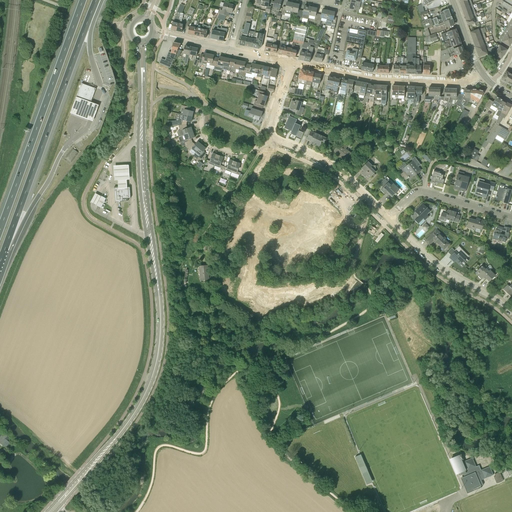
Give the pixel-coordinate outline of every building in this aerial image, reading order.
[(257,0),(257,3),(261,4),(261,6),(266,7),(265,12),(270,13),(271,7),(268,6),(269,0),(257,0)] [(279,11),(281,1),(275,0),(274,0),(273,10),(279,11)] [(291,15),(291,12),(293,3),(287,2),(285,7),(283,7),(281,13),(281,15),(284,15),(285,13),(291,15)] [(232,13),(233,9),(232,9),(233,5),(224,3),(222,11),(220,10),(219,14),(228,16),(229,13),(232,13)] [(299,19),(301,10),(298,10),(300,4),(293,3),(291,12),(297,13),(296,18),(299,19)] [(362,8),(363,5),(351,3),(350,9),(358,11),(359,7),(362,8)] [(463,12),(473,8),(472,4),(461,8),(463,12)] [(309,16),(311,8),(305,6),(304,11),(301,10),(299,19),(302,19),(303,15),(306,15),(305,18),(308,19),(309,16)] [(317,22),(319,14),(316,14),(317,9),(311,8),(309,16),(315,17),(314,22),(317,22)] [(464,17),(475,13),(473,8),(463,12),(464,16),(464,17)] [(422,21),(424,29),(427,28),(435,25),(452,20),(451,17),(448,9),(443,11),(443,12),(440,13),(442,19),(438,20),(437,18),(431,20),(431,18),(425,20),(423,15),(428,14),(427,10),(424,11),(419,13),(422,21)] [(326,25),(329,11),(322,10),(321,15),(319,14),(317,22),(316,26),(319,26),(319,25),(320,25),(321,19),(327,20),(325,25),(326,25)] [(334,30),(335,23),(336,18),(334,18),(335,13),(329,11),(326,25),(331,27),(330,29),(334,30)] [(176,31),(180,13),(177,13),(175,23),(173,22),(171,30),(176,31)] [(477,17),(475,13),(464,17),(466,21),(477,17)] [(468,26),(478,22),(477,17),(466,21),(468,26)] [(454,25),(452,20),(435,25),(436,28),(444,25),(446,28),(454,25)] [(194,35),(199,36),(202,26),(198,26),(199,22),(197,21),(196,25),(195,28),(194,35)] [(219,32),(222,26),(221,26),(222,23),(220,22),(216,31),(213,30),(211,39),(217,40),(219,32)] [(203,24),(202,26),(199,36),(206,38),(207,30),(209,31),(211,26),(209,26),(208,27),(203,24)] [(305,41),(306,38),(307,34),(309,27),(297,25),(296,26),(295,31),(291,49),(290,56),(296,58),(298,47),(294,46),(295,44),(296,43),(302,44),(300,49),(301,50),(299,57),(302,47),(303,44),(304,41),(305,41)] [(314,45),(313,48),(317,49),(318,46),(324,30),(320,28),(317,35),(313,44),(314,45)] [(472,38),(484,34),(482,28),(470,32),(472,38)] [(441,43),(458,37),(456,29),(447,33),(441,35),(441,37),(440,38),(441,43)] [(376,37),(376,33),(366,31),(358,30),(357,35),(347,34),(343,54),(342,58),(360,62),(366,35),(376,37)] [(511,36),(504,31),(501,35),(511,42),(511,36)] [(253,39),(255,32),(252,32),(250,38),(247,38),(245,46),(251,48),(253,39)] [(247,38),(248,34),(244,33),(243,37),(242,37),(241,37),(239,45),(245,46),(247,38)] [(261,48),(263,34),(258,33),(256,40),(253,39),(251,48),(258,49),(261,48)] [(473,42),(486,38),(484,34),(472,38),(473,42)] [(427,44),(433,42),(438,41),(435,35),(425,38),(427,44)] [(509,47),(511,42),(501,35),(499,40),(509,47)] [(415,74),(416,40),(416,38),(407,37),(407,40),(407,41),(407,58),(406,65),(406,74),(415,74)] [(440,52),(449,49),(461,44),(458,37),(441,43),(440,52)] [(270,52),(273,39),(271,38),(270,41),(267,40),(265,50),(270,52)] [(475,47),(487,43),(486,38),(473,42),(475,47)] [(173,43),(171,53),(168,52),(164,61),(161,60),(159,64),(170,69),(176,56),(178,49),(180,45),(173,43)] [(306,52),(308,43),(306,48),(302,47),(299,57),(298,60),(304,62),(306,52)] [(310,63),(313,48),(314,45),(313,44),(308,43),(306,52),(304,62),(310,63)] [(476,52),(489,47),(487,43),(475,47),(476,52)] [(504,54),(507,50),(495,43),(492,47),(504,54)] [(284,55),(286,47),(286,45),(284,44),(280,44),(280,46),(278,53),(284,55)] [(189,58),(191,47),(185,46),(183,54),(186,55),(185,57),(183,57),(182,60),(185,61),(184,63),(187,64),(189,58)] [(464,52),(462,46),(453,49),(453,50),(450,51),(449,49),(440,52),(440,61),(451,57),(452,57),(464,52)] [(196,57),(198,49),(191,47),(189,58),(192,58),(192,56),(196,57)] [(490,54),(488,49),(488,48),(489,48),(489,47),(476,52),(478,57),(487,54),(490,54)] [(501,59),(504,54),(492,47),(491,48),(488,49),(490,54),(494,54),(501,59)] [(324,54),(324,51),(321,50),(318,49),(317,52),(316,55),(315,61),(322,62),(324,54)] [(207,63),(209,54),(204,53),(203,55),(201,54),(199,63),(204,64),(204,63),(207,63)] [(215,67),(217,58),(214,57),(214,55),(209,54),(207,63),(210,64),(209,66),(215,67)] [(223,67),(225,58),(220,57),(219,58),(217,58),(215,67),(220,68),(220,66),(223,67)] [(230,71),(233,60),(225,58),(223,67),(222,69),(230,71)] [(238,70),(240,61),(233,60),(230,71),(235,72),(236,69),(238,70)] [(245,78),(246,74),(248,65),(245,64),(246,62),(240,61),(238,70),(238,74),(243,75),(244,78),(245,78)] [(255,74),(257,65),(251,64),(251,65),(248,65),(246,74),(251,75),(252,73),(255,74)] [(262,78),(263,75),(265,67),(257,65),(255,74),(257,74),(257,77),(262,78)] [(272,68),(265,67),(263,75),(265,76),(265,79),(270,80),(270,77),(273,68),(272,68)] [(303,87),(307,71),(303,70),(300,70),(297,86),(303,87)] [(311,84),(314,73),(307,71),(303,87),(310,89),(311,84)] [(506,83),(511,74),(506,71),(502,79),(503,81),(506,83)] [(319,85),(321,75),(314,73),(311,84),(319,85)] [(331,77),(331,76),(330,76),(329,77),(328,77),(327,84),(326,84),(326,85),(325,90),(331,91),(330,94),(334,78),(331,77)] [(339,79),(339,78),(337,78),(334,78),(330,94),(331,95),(332,91),(334,92),(335,90),(337,91),(338,88),(339,88),(339,87),(338,87),(340,79),(339,79)] [(346,94),(349,80),(343,79),(340,90),(346,91),(345,94),(346,94)] [(352,93),(355,81),(349,80),(346,94),(348,94),(348,93),(351,94),(351,93),(352,93)] [(360,93),(362,83),(356,82),(354,93),(359,94),(359,93),(360,93)] [(91,103),(96,89),(82,84),(76,98),(91,103)] [(422,96),(422,88),(415,87),(414,100),(413,101),(413,103),(412,103),(412,107),(415,107),(416,104),(419,104),(419,96),(422,96)] [(301,97),(303,89),(295,88),(294,95),(301,97)] [(432,100),(434,96),(434,88),(429,88),(428,97),(425,97),(425,99),(432,100)] [(438,100),(440,97),(440,88),(434,88),(434,96),(432,100),(438,100)] [(451,97),(451,89),(444,89),(444,97),(442,96),(442,97),(441,99),(446,101),(446,98),(450,98),(450,99),(451,97)] [(456,102),(458,99),(458,94),(457,94),(457,89),(451,89),(451,97),(450,99),(449,103),(447,102),(445,107),(448,108),(450,104),(452,104),(453,100),(457,100),(456,102)] [(471,104),(478,91),(478,90),(477,90),(471,90),(470,99),(466,106),(467,107),(469,103),(471,104)] [(266,101),(268,96),(266,96),(267,93),(258,91),(257,96),(258,96),(258,98),(266,101)] [(475,108),(484,92),(478,91),(471,104),(472,105),(471,106),(475,108)] [(463,111),(464,110),(464,95),(458,94),(458,99),(456,102),(455,105),(460,107),(460,109),(463,111)] [(99,104),(76,96),(71,113),(93,121),(99,104)] [(497,109),(502,101),(500,99),(499,99),(496,97),(493,102),(488,100),(484,107),(490,110),(491,107),(493,108),(494,108),(495,108),(497,109)] [(266,101),(258,98),(257,101),(255,101),(253,106),(262,109),(263,106),(265,107),(266,101)] [(302,103),(296,101),(295,102),(292,101),(289,108),(297,110),(296,115),(301,116),(304,108),(301,107),(302,103)] [(497,120),(501,113),(506,103),(502,101),(497,109),(493,118),(497,120)] [(511,106),(506,103),(501,113),(497,120),(495,123),(499,125),(503,118),(504,119),(511,106),(511,105),(511,106)] [(183,106),(181,114),(192,117),(194,112),(188,110),(189,107),(183,106)] [(263,112),(251,108),(250,111),(249,111),(248,116),(253,118),(252,119),(259,121),(261,115),(262,115),(263,112)] [(459,130),(468,113),(464,110),(454,127),(459,130)] [(181,115),(179,122),(178,125),(185,125),(186,121),(191,122),(192,117),(181,114),(181,115)] [(301,138),(303,133),(299,131),(301,126),(295,123),(297,120),(289,117),(290,117),(289,116),(284,128),(288,129),(287,130),(291,131),(290,134),(296,136),(301,138)] [(492,145),(497,135),(501,127),(496,124),(486,142),(492,145)] [(186,129),(185,125),(178,125),(180,129),(177,132),(179,137),(193,132),(191,127),(186,129)] [(505,140),(509,132),(507,131),(501,127),(497,135),(505,140)] [(314,133),(311,131),(307,139),(311,141),(311,143),(319,146),(321,142),(324,143),(326,138),(314,133)] [(191,143),(190,139),(195,138),(193,132),(179,137),(180,142),(181,142),(181,146),(183,146),(185,146),(186,147),(191,143)] [(346,161),(351,153),(346,149),(348,146),(341,141),(333,153),(342,159),(343,158),(346,161)] [(196,152),(202,145),(197,142),(194,146),(191,143),(186,147),(190,151),(192,149),(196,152)] [(201,160),(205,155),(203,153),(206,149),(202,145),(196,152),(193,156),(197,159),(199,158),(201,160)] [(474,160),(479,151),(474,148),(469,157),(474,160)] [(70,161),(77,152),(74,149),(67,158),(70,161)] [(214,166),(218,155),(213,153),(210,161),(207,160),(206,162),(214,166)] [(223,169),(224,167),(221,165),(224,157),(218,155),(214,166),(223,169)] [(409,179),(420,171),(416,165),(418,163),(416,159),(402,170),(409,179)] [(486,167),(489,162),(484,159),(481,164),(486,167)] [(231,172),(235,162),(230,160),(227,168),(224,167),(223,169),(231,172)] [(240,175),(241,173),(238,172),(241,164),(235,162),(231,172),(240,175)] [(372,166),(368,162),(361,169),(364,171),(361,174),(365,178),(367,176),(369,179),(373,175),(374,176),(375,175),(374,174),(376,172),(377,171),(375,169),(376,169),(376,166),(372,166)] [(118,188),(127,187),(126,180),(129,180),(129,165),(113,166),(114,181),(117,181),(118,188)] [(443,184),(444,179),(442,178),(444,175),(439,173),(440,172),(434,171),(430,182),(435,183),(435,182),(443,184)] [(463,176),(464,174),(460,173),(459,175),(458,174),(454,187),(460,188),(459,190),(465,192),(468,183),(470,184),(470,182),(468,181),(469,177),(463,176)] [(391,186),(388,183),(385,179),(379,184),(383,188),(381,190),(384,193),(386,191),(392,197),(399,190),(393,184),(391,186)] [(489,185),(484,183),(484,180),(478,179),(476,185),(477,186),(475,192),(479,193),(479,195),(484,197),(484,198),(486,198),(488,189),(493,191),(495,183),(490,182),(489,185)] [(507,190),(506,190),(507,188),(505,187),(505,186),(500,184),(496,199),(503,202),(503,203),(508,205),(511,190),(507,189),(507,190)] [(129,187),(127,187),(118,188),(115,188),(114,188),(115,202),(123,201),(123,199),(131,198),(131,197),(130,188),(130,187),(129,187)] [(306,193),(312,194),(312,198),(316,198),(317,190),(306,190),(306,193)] [(96,205),(101,196),(98,195),(96,194),(91,202),(93,203),(96,205)] [(96,206),(97,206),(101,208),(106,199),(101,196),(96,206)] [(420,226),(429,217),(427,215),(430,211),(422,203),(414,211),(415,212),(411,216),(415,220),(414,220),(420,226)] [(458,223),(460,216),(455,215),(456,213),(448,211),(447,214),(445,219),(447,220),(454,222),(458,223)] [(484,221),(476,219),(476,221),(469,219),(467,228),(475,230),(476,228),(481,230),(484,221)] [(501,234),(503,228),(498,226),(497,230),(495,230),(495,233),(494,233),(492,239),(506,243),(506,240),(508,240),(510,233),(509,233),(510,228),(507,227),(504,235),(501,234)] [(450,244),(445,240),(446,239),(437,229),(426,240),(425,241),(429,246),(434,241),(436,244),(437,243),(444,250),(450,244)] [(458,254),(455,251),(449,257),(454,262),(455,260),(460,265),(466,259),(460,252),(458,254)] [(200,278),(208,277),(207,266),(199,267),(200,278)] [(485,269),(482,266),(476,273),(482,279),(484,276),(489,281),(496,275),(490,270),(489,271),(486,268),(485,269)] [(503,274),(501,271),(495,277),(498,280),(503,274)] [(296,281),(296,291),(304,291),(304,287),(313,287),(313,281),(296,281)] [(511,283),(509,286),(508,284),(503,289),(511,297),(511,295),(511,283)] [(11,440),(6,436),(4,438),(2,437),(0,439),(0,443),(1,444),(5,448),(9,443),(9,442),(11,440)] [(362,453),(356,455),(367,484),(373,481),(362,453)] [(463,460),(461,455),(461,454),(456,457),(456,456),(452,457),(460,476),(466,473),(461,461),(463,460)] [(476,467),(472,458),(464,462),(467,470),(470,469),(472,474),(470,475),(470,474),(461,478),(467,492),(483,485),(480,477),(477,478),(477,476),(483,474),(485,479),(493,475),(489,466),(481,470),(479,465),(476,467)] [(503,480),(500,472),(494,474),(495,476),(494,477),(496,483),(503,480)]
